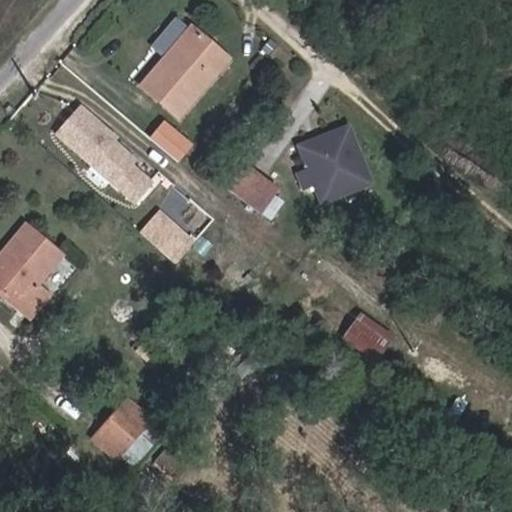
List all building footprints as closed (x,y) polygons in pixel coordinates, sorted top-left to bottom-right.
[(168,58),(143,89),(179,120),(229,62),(193,30),(190,34),(178,23),(157,48),(168,58)] [(129,204),(156,177),(79,101),(52,128),(129,204)] [(161,117),(147,135),(176,158),(190,140),(161,117)] [(349,119),(291,143),(307,184),(311,182),(320,204),(374,182),(349,119)] [(274,199),(241,173),(225,194),(257,220),(274,199)] [(139,230),(173,262),(195,239),(160,207),(139,230)] [(13,258),(37,229),(34,226),(0,264),(0,280),(17,262),(13,258)] [(0,280),(0,284),(35,314),(53,292),(40,279),(64,253),(37,229),(13,258),(17,262),(0,280)] [(394,346),(365,320),(347,341),(376,367),(394,346)] [(154,422),(131,401),(100,439),(123,459),(154,422)]
